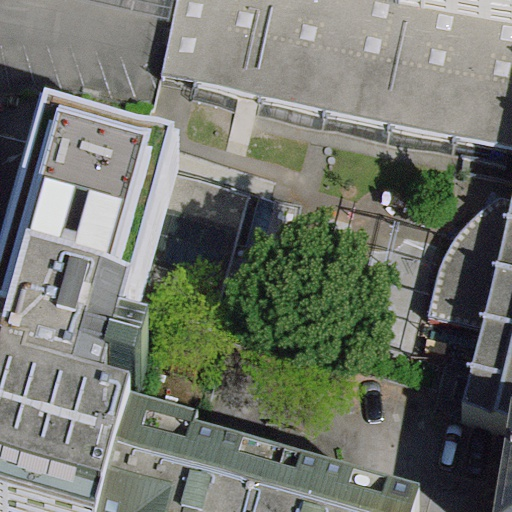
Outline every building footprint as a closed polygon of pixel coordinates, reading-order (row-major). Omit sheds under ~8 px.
[(64,0),(177,26),(183,0),(64,0)] [(511,36),(400,16),(329,0),(183,0),(177,26),(164,83),(364,130),(511,157),(511,36)] [(329,0),(400,16),(402,0),(329,0)] [(511,0),(402,0),(400,16),(511,36),(511,0)] [(173,183),(49,147),(0,316),(0,511),(111,511),(132,444),(102,433),(109,409),(122,363),(137,311),(173,183)] [(255,207),(173,183),(137,311),(218,334),(255,207)] [(437,327),(484,338),(511,219),(511,208),(506,207),(481,228),(452,268),(437,327)] [(511,219),(484,338),(463,426),(511,440),(511,219)] [(150,372),(122,363),(109,409),(138,417),(150,372)] [(194,461),(132,444),(111,511),(346,511),(299,499),(252,486),(199,471),(200,463),(194,461)]
